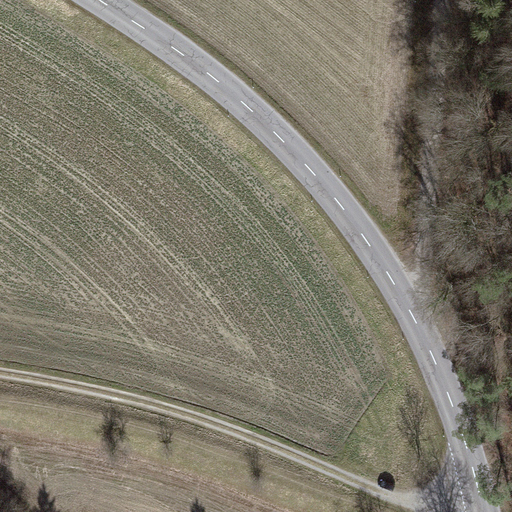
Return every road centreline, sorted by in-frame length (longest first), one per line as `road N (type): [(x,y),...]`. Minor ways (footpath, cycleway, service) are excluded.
road 1 (tertiary): [(485,511),(429,346),(327,185),(198,64),(101,0)]
road 2 (track): [(0,373),(166,408),(395,497),(481,497)]
road 3 (track): [(443,0),(423,264),(408,304)]
